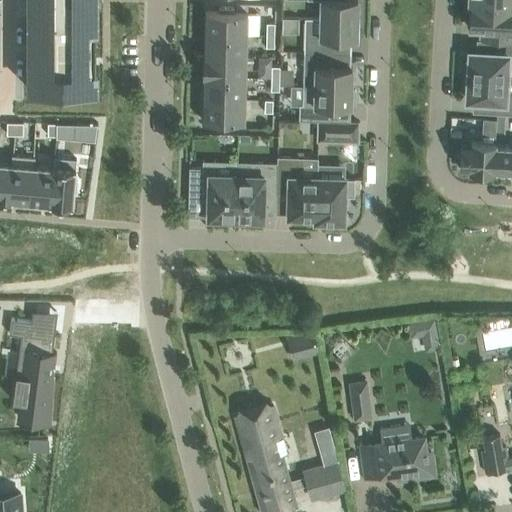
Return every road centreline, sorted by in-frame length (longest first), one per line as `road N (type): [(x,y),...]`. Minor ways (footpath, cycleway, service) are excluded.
road 1 (residential): [(150,239),(345,244),(361,236),(372,222),(380,0)]
road 2 (residential): [(444,0),(436,162),(443,186),(470,201),(511,202)]
road 3 (residential): [(202,511),(155,323),(149,259)]
road 4 (residential): [(150,239),(156,0)]
